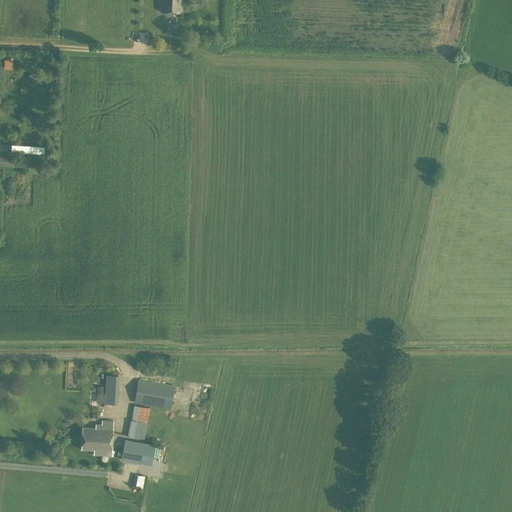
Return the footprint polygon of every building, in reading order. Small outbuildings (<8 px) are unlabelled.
[(188,0),(160,0),(160,11),(181,12),(182,6),(188,6),(188,0)] [(14,155),(0,154),(0,165),(13,166),(14,155)] [(96,385),(95,402),(117,403),(118,374),(105,374),(104,385),(96,385)] [(170,409),(175,386),(138,379),(134,403),(170,409)] [(130,419),(127,436),(144,439),(144,437),(152,438),(154,424),(147,423),(149,408),(134,405),(131,420),(130,419)] [(102,420),(102,424),(96,424),(96,427),(82,427),(81,449),(111,450),(112,425),(112,420),(102,420)] [(121,460),(141,464),(145,446),(125,442),(121,460)] [(133,486),(143,487),(144,475),(134,474),(133,486)]
